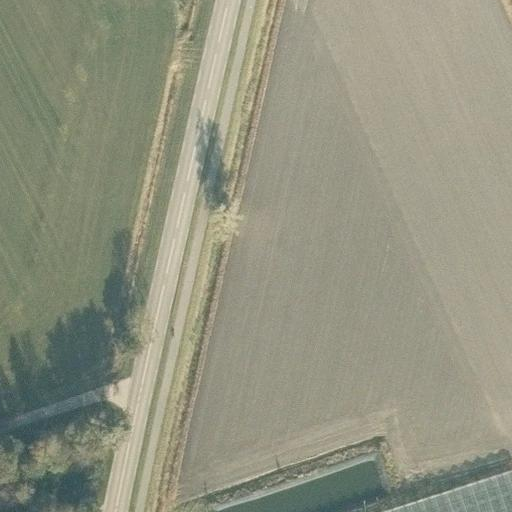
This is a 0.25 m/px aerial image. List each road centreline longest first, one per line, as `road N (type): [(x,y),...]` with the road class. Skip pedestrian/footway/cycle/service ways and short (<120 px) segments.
road 1 (secondary): [(115,511),(227,0)]
road 2 (unknown): [(0,426),(105,393),(139,395)]
